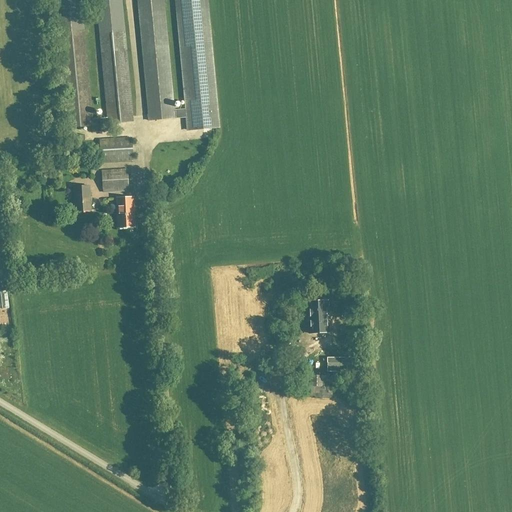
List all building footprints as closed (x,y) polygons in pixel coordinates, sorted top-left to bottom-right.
[(108,132),(107,126),(133,123),(122,0),(95,0),(98,30),(106,119),(92,121),(84,31),(80,0),(54,0),(58,34),(67,130),(93,127),(94,133),(108,132)] [(175,0),(185,109),(173,111),(162,0),(136,0),(148,122),(186,118),(187,131),(218,129),(206,0),(175,0)] [(214,139),(214,130),(205,130),(205,139),(214,139)] [(100,163),(132,161),(131,139),(99,141),(100,163)] [(102,193),(128,192),(126,170),(101,172),(102,193)] [(75,213),(90,212),(89,187),(73,188),(75,213)] [(117,229),(135,228),(133,198),(116,199),(117,229)] [(344,315),(354,315),(353,299),(343,299),(344,315)] [(327,302),(307,303),(309,335),(329,334),(327,302)] [(367,359),(327,359),(327,375),(367,375),(367,359)] [(334,399),(335,378),(297,377),(297,388),(310,388),(310,398),(334,399)]
